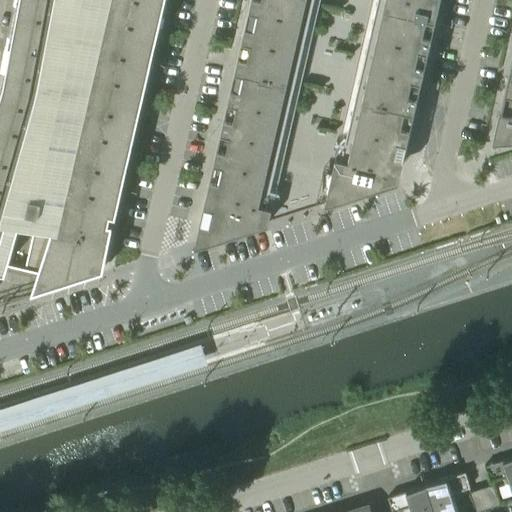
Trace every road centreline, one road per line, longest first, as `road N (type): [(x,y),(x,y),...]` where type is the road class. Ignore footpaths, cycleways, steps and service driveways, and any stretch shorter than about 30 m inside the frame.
road 1 (residential): [(150,307),(218,0)]
road 2 (residential): [(150,307),(438,214)]
road 3 (residential): [(438,214),(487,0)]
road 4 (residential): [(203,511),(372,457)]
road 5 (residential): [(0,354),(150,307)]
road 6 (residential): [(372,457),(511,412)]
